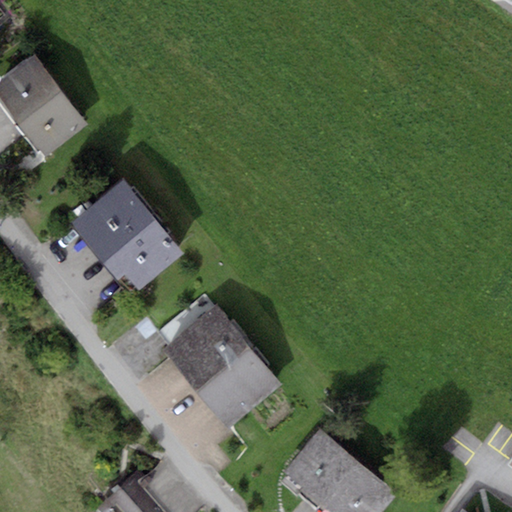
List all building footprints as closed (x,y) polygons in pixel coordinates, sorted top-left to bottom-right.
[(86,125),(34,55),(0,80),(0,95),(45,155),(86,125)] [(183,252),(124,179),(70,222),(117,280),(126,274),(138,289),(183,252)] [(281,384),(216,307),(163,351),(228,428),(281,384)] [(359,461),(320,429),(284,472),(323,504),(359,461)] [(381,511),(397,494),(359,461),(323,504),(331,511),(381,511)] [(152,511),(160,506),(133,476),(96,509),(98,511),(152,511)]
